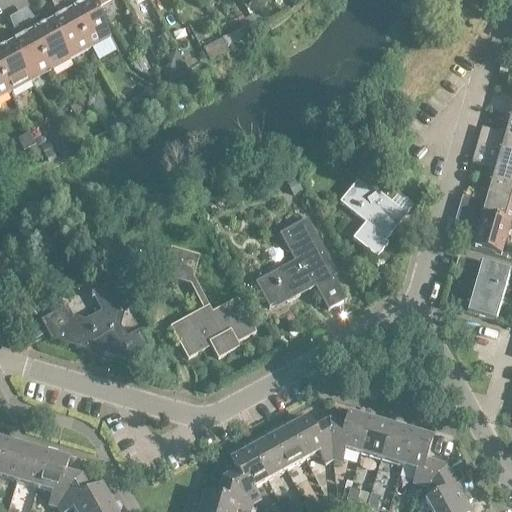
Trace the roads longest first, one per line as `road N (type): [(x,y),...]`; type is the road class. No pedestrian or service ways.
road 1 (tertiary): [(413,312),(205,422),(0,365)]
road 2 (residential): [(484,70),(413,312)]
road 3 (tertiary): [(511,488),(413,312)]
